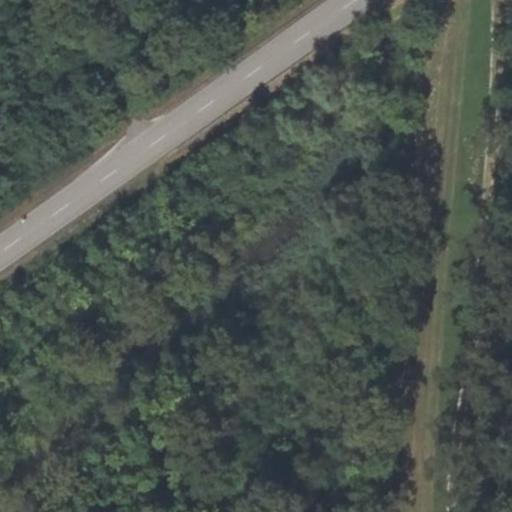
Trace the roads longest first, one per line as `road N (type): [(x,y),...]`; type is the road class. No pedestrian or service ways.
road 1 (track): [(500,0),(465,511)]
road 2 (tertiary): [(356,0),(0,254)]
road 3 (track): [(21,0),(163,138)]
